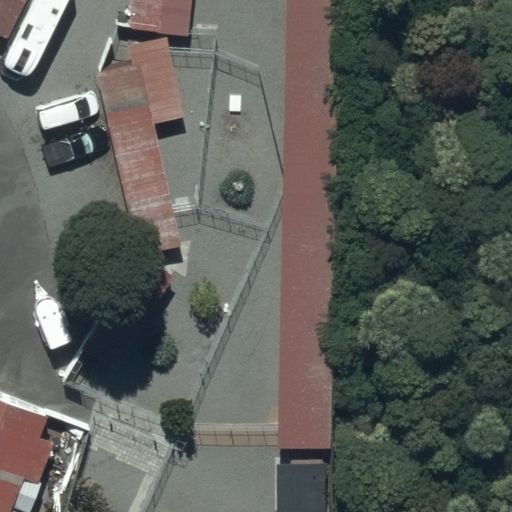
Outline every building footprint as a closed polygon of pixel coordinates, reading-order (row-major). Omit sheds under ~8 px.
[(23,0),(0,0),(0,35),(7,38),(23,0)] [(129,0),(128,25),(189,29),(190,0),(129,0)] [(337,0),(285,0),(277,446),(329,447),(337,0)] [(183,113),(164,37),(127,46),(131,64),(96,73),(106,113),(50,127),(59,164),(112,150),(122,191),(168,179),(154,120),(183,113)] [(204,372),(163,356),(140,414),(181,430),(204,372)] [(56,421),(0,400),(0,511),(8,511),(22,476),(34,480),(56,421)] [(323,511),(322,463),(275,464),(275,511),(323,511)]
